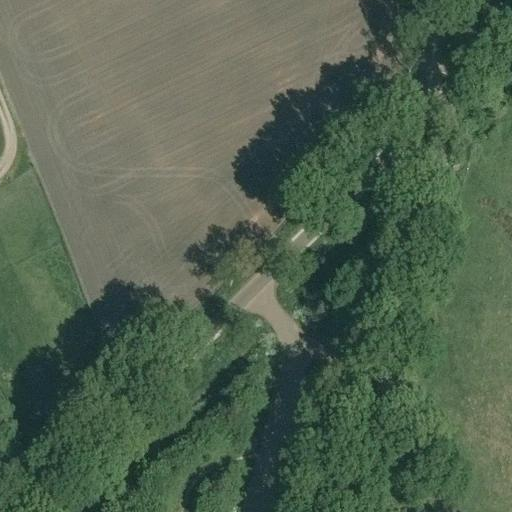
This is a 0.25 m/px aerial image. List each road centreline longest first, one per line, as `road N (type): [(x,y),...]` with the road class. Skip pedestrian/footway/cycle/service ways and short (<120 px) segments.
road 1 (track): [(325,511),(380,304),(412,135)]
road 2 (unclassified): [(250,291),(412,135),(431,0)]
road 3 (unclassified): [(29,511),(250,291)]
road 4 (unclassified): [(301,348),(259,511)]
road 5 (track): [(511,36),(412,135)]
